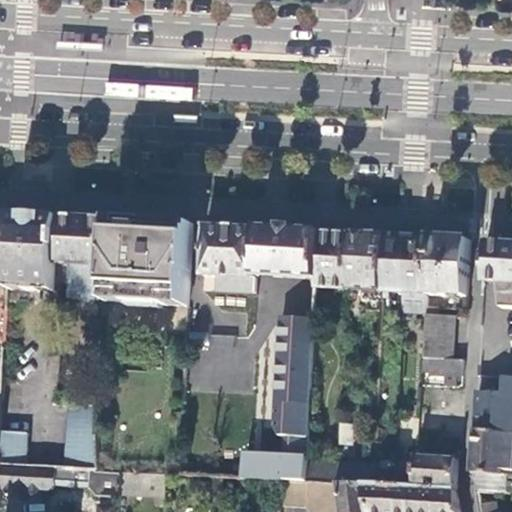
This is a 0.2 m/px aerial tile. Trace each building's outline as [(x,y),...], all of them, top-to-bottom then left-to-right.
[(101,44),(102,36),(56,34),(56,42),(101,44)] [(196,125),(197,117),(175,116),(174,123),(196,125)] [(0,261),(11,262),(14,214),(0,212),(0,261)] [(11,262),(10,288),(41,290),(61,292),(63,264),(59,264),(62,216),(34,215),(28,214),(14,214),(11,262)] [(88,218),(62,216),(59,264),(63,264),(72,265),(70,295),(108,297),(114,219),(88,218)] [(141,221),(114,219),(108,297),(108,301),(191,306),(195,224),(184,224),(141,221)] [(233,227),(207,225),(204,275),(257,278),(257,276),(260,229),(233,227)] [(291,230),(260,229),(257,276),(299,279),(299,283),(305,284),(303,319),(285,318),(279,426),(282,436),(285,436),(311,438),(320,287),(323,232),(291,230)] [(337,233),(323,232),(320,287),(350,289),(353,234),(337,233)] [(367,235),(353,234),(350,289),(385,290),(387,236),(367,235)] [(430,295),(434,239),(420,238),(410,238),(396,237),(387,236),(385,290),(384,297),(391,298),(392,291),(406,292),(405,312),(429,313),(429,308),(430,295)] [(452,240),(434,239),(430,295),(469,298),(470,270),(472,241),(452,240)] [(511,243),(503,243),(486,242),(485,271),(484,287),(490,288),(490,281),(500,282),(503,308),(511,308),(511,243)] [(429,313),(426,358),(453,360),(456,318),(438,318),(439,309),(429,308),(429,313)] [(426,358),(424,371),(430,372),(430,375),(464,378),(464,371),(465,361),(453,360),(426,358)] [(511,367),(480,366),(479,377),(485,377),(511,378),(511,367)] [(511,395),(478,394),(477,411),(476,431),(509,434),(510,413),(511,397),(511,395)] [(100,469),(103,407),(69,405),(66,467),(93,469),(100,469)] [(342,425),(341,444),(354,445),(355,426),(342,425)] [(509,434),(476,431),(476,443),(475,459),(474,474),(496,476),(511,476),(511,434),(510,435),(509,434)] [(27,434),(0,432),(0,464),(1,464),(25,465),(27,434)] [(311,438),(285,436),(283,457),(310,458),(311,438)] [(245,455),(245,460),(243,480),(284,481),(287,481),(287,480),(309,481),(310,461),(310,458),(283,457),(245,455)] [(181,456),(181,457),(180,476),(243,480),(245,460),(181,456)] [(459,460),(419,457),(418,465),(417,487),(457,490),(459,460)] [(310,461),(309,481),(337,483),(337,481),(339,482),(340,467),(340,463),(310,461)] [(62,484),(63,467),(25,465),(1,464),(0,487),(0,499),(61,500),(62,484)] [(418,465),(396,464),(395,471),(395,485),(417,487),(418,465)] [(93,469),(66,467),(63,467),(62,484),(92,486),(93,469)] [(374,470),(340,467),(339,482),(365,483),(374,484),(374,470)] [(122,495),(123,473),(100,472),(100,469),(93,469),(92,486),(92,491),(101,497),(121,498),(122,495)] [(395,471),(374,469),(374,470),(374,484),(395,485),(395,471)] [(169,476),(123,473),(122,495),(157,496),(168,496),(169,476)] [(496,476),(474,474),(479,491),(495,492),(496,476)] [(287,481),(284,481),(283,506),(311,508),(313,511),(340,511),(337,483),(309,481),(287,480),(287,481)] [(337,481),(337,483),(340,511),(369,511),(365,483),(339,482),(337,481)] [(374,484),(365,483),(369,511),(460,511),(457,490),(417,487),(395,485),(374,484)] [(167,506),(168,496),(157,496),(156,505),(167,506)] [(480,511),(497,511),(495,500),(479,503),(480,511)]
